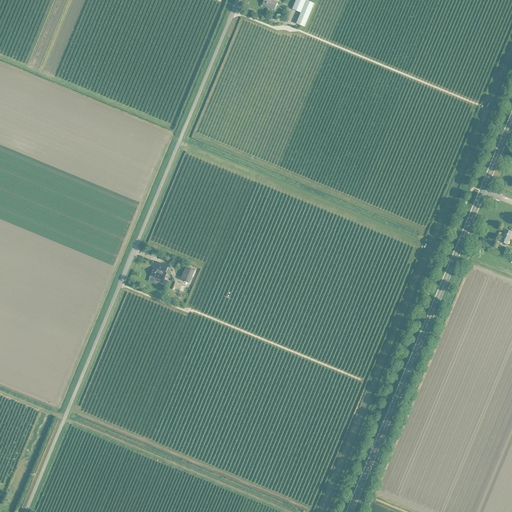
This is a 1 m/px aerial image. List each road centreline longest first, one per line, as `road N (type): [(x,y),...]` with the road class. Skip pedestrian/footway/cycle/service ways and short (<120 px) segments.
road 1 (unclassified): [(24,511),(235,0)]
road 2 (tertiary): [(349,511),(483,191)]
